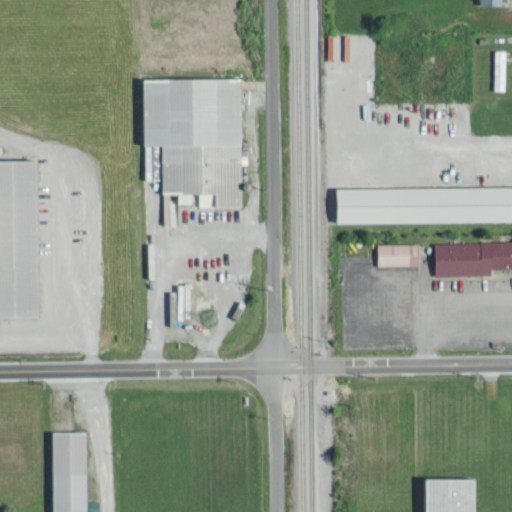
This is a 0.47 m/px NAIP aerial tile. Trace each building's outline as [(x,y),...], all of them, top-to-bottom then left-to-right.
[(502,89),(503,49),(489,48),(488,88),(502,89)] [(132,76),(132,143),(152,142),(153,191),(192,191),(192,205),(237,204),(236,87),(233,87),(233,75),(132,76)] [(0,158),(0,316),(43,316),(41,159),(0,158)] [(326,185),(326,221),(511,219),(511,184),(326,185)] [(487,272),(487,266),(510,266),(510,240),(427,241),(427,273),(487,272)] [(412,242),(371,242),(371,264),(412,263),(412,242)] [(43,511),(74,511),(84,511),(83,430),(42,430),(43,511)] [(470,511),(471,476),(411,477),(411,511),(470,511)]
